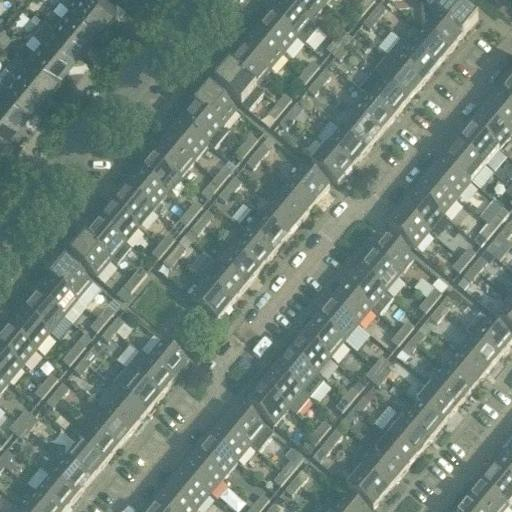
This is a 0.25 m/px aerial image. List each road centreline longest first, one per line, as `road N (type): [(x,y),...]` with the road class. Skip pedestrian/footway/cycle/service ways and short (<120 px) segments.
road 1 (residential): [(114,511),(348,217),(372,205),(511,40)]
road 2 (residential): [(0,260),(207,0)]
road 3 (residential): [(430,511),(511,412)]
